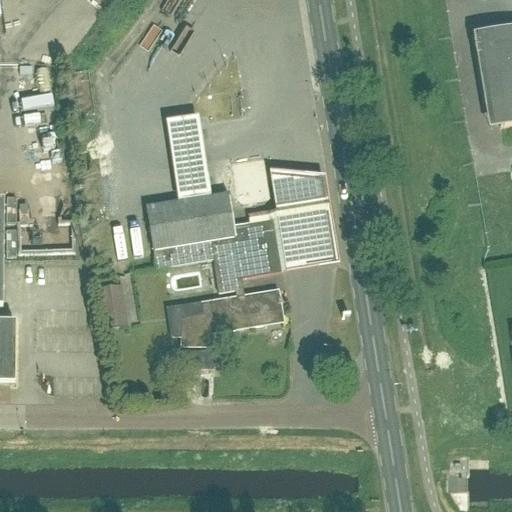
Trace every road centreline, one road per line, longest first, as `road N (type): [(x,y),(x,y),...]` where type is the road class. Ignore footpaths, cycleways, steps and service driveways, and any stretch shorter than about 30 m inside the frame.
road 1 (unknown): [(302,0),(198,21),(149,66),(119,115),(127,165),(290,164)]
road 2 (secondary): [(385,414),(319,0)]
road 3 (unclassified): [(385,414),(306,422),(0,419)]
